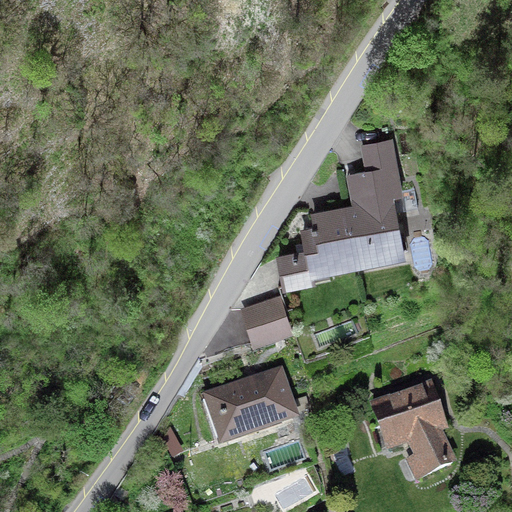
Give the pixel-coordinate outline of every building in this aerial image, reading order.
[(356,208),(345,210),(356,263),(403,254),(392,194),(401,193),(393,155),(366,160),(373,197),(354,201),(356,208)] [(313,271),(356,263),(345,210),(314,216),(316,226),(312,227),(313,230),(303,232),(307,251),(278,257),(283,286),(314,280),(313,271)] [(257,340),(288,330),(278,299),(247,309),(257,340)] [(227,437),(291,416),(278,377),(229,393),(227,388),(203,396),(206,405),(215,402),(227,437)] [(432,387),(373,407),(387,447),(410,439),(419,457),(410,462),(418,479),(452,463),(443,444),(445,442),(441,433),(438,434),(436,430),(445,427),(432,387)]
